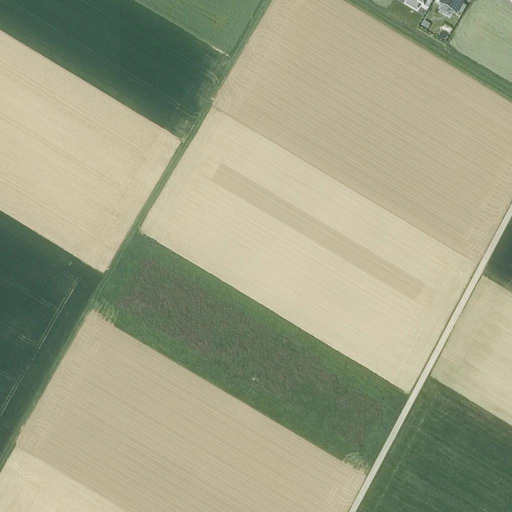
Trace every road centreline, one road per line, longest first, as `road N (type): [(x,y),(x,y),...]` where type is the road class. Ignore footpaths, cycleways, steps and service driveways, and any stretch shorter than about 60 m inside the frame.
road 1 (track): [(270,0),(0,477)]
road 2 (track): [(352,511),(511,209)]
road 3 (track): [(511,98),(348,0)]
